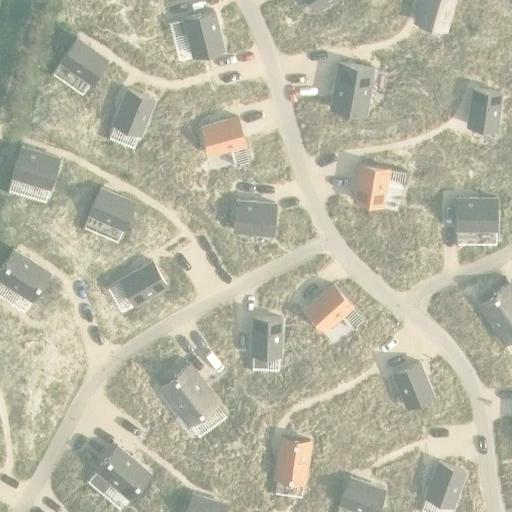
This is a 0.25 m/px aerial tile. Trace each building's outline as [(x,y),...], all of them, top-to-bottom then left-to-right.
[(310,0),(316,8),(327,0),(310,0)] [(452,0),(423,0),(417,22),(443,30),(452,0)] [(213,10),(184,17),(193,55),(222,48),(213,10)] [(76,37),(60,59),(90,81),(106,59),(76,37)] [(373,68),(338,61),(330,107),(365,114),(373,68)] [(127,88),(114,123),(139,133),(153,99),(127,88)] [(473,88),(468,125),(495,129),(500,92),(473,88)] [(212,123),(202,126),(209,152),(244,142),(237,116),(212,123)] [(21,147),(13,175),(49,186),(58,158),(21,147)] [(360,163),(354,199),(381,204),(385,178),(387,168),(360,163)] [(100,188),(89,213),(123,227),(133,202),(100,188)] [(494,197),(456,197),(456,227),(494,227),(494,197)] [(237,200),(234,230),(272,233),(275,203),(237,200)] [(14,250),(0,271),(0,277),(33,300),(50,274),(14,250)] [(151,258),(120,279),(136,302),(166,280),(151,258)] [(351,302),(333,282),(305,307),(323,327),(351,302)] [(493,293),(479,302),(504,341),(511,336),(511,287),(509,283),(493,293)] [(280,317),(253,316),(252,353),(279,354),(280,317)] [(418,361),(393,371),(408,406),(433,396),(418,361)] [(216,401),(188,364),(160,385),(187,422),(216,401)] [(279,440),(273,481),(301,485),(306,444),(279,440)] [(116,444),(96,468),(129,496),(149,472),(116,444)] [(439,461),(426,495),(451,505),(464,470),(439,461)] [(349,477),(340,502),(365,511),(375,511),(384,489),(349,477)] [(223,511),(226,505),(191,493),(185,511),(223,511)]
